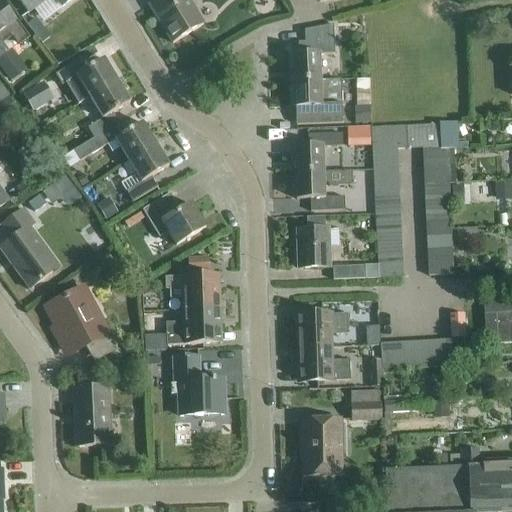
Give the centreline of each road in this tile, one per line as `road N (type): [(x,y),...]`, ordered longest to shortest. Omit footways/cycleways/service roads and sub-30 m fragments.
road 1 (residential): [(46,498),(251,492),(266,473),(253,203),(226,146)]
road 2 (residential): [(46,498),(41,382),(32,352),(0,308)]
road 3 (residential): [(226,146),(180,109),(107,0)]
